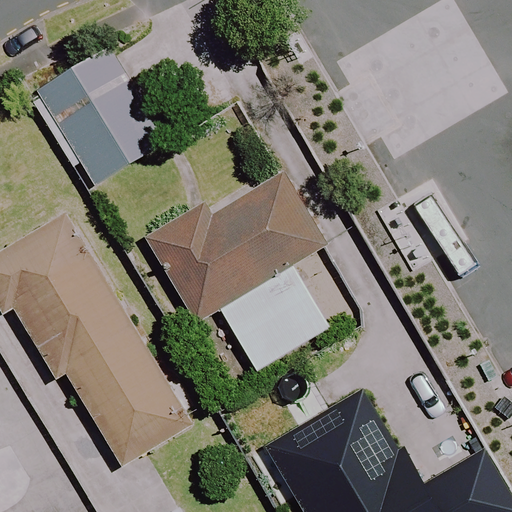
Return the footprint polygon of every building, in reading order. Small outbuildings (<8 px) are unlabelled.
[(171,146),(112,49),(35,96),(93,193),(171,146)] [(327,252),(286,180),(214,221),(206,208),(149,241),(199,327),(223,313),(258,375),(332,332),(296,269),(327,252)] [(195,427),(67,219),(0,260),(0,305),(7,317),(16,312),(59,382),(68,376),(126,470),(195,427)] [(345,376),(329,349),(272,383),(288,410),(345,376)] [(367,395),(273,449),(286,472),(264,485),(279,511),(304,511),(305,511),(511,511),(511,504),(484,457),(423,492),(367,395)]
